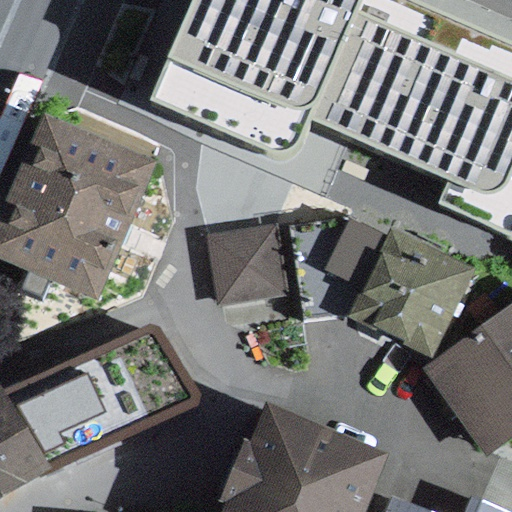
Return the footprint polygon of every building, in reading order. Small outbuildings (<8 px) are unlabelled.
[(511,42),(413,0),(189,0),(140,119),(269,177),(286,176),(304,170),(319,173),(341,183),(349,166),(437,200),(426,221),(507,258),(511,258),(511,42)] [(46,129),(0,236),(0,256),(38,272),(37,275),(30,272),(21,294),(42,303),(51,281),(48,280),(49,277),(94,296),(148,172),(46,129)] [(433,366),(475,276),(391,235),(389,238),(351,219),(290,229),(303,323),(351,319),(349,325),(433,366)] [(278,226),(210,235),(219,309),(288,298),(278,226)] [(511,447),(511,312),(425,374),(489,464),(511,447)] [(0,508),(45,481),(47,484),(66,474),(74,479),(92,470),(94,462),(198,410),(200,400),(163,334),(150,331),(6,398),(0,387),(0,508)] [(371,511),(389,466),(266,413),(250,452),(245,451),(220,511),(371,511)] [(501,511),(473,498),(466,511),(419,511),(395,501),(390,511),(501,511)]
